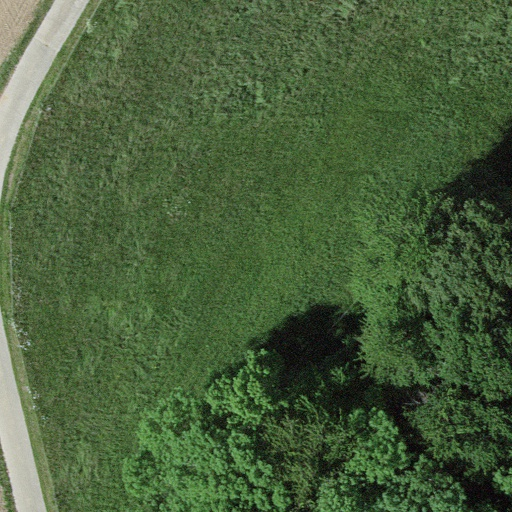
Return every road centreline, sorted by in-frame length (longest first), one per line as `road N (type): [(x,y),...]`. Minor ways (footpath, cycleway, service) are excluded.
road 1 (track): [(0,145),(71,0)]
road 2 (track): [(32,511),(0,380)]
